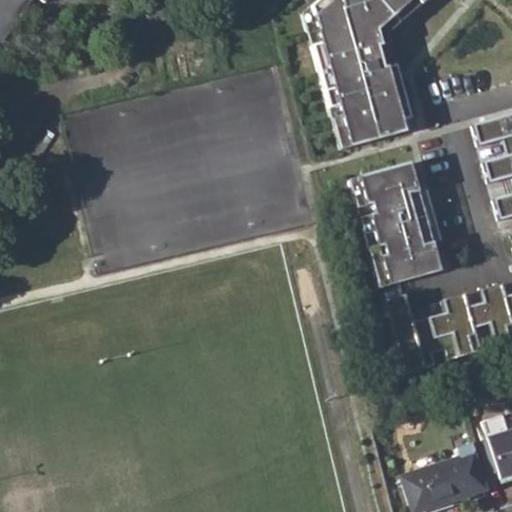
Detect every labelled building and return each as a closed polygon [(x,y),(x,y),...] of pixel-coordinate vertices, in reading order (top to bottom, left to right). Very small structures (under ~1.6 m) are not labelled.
[(316,0),(309,7),(319,44),(310,46),(327,109),(336,107),(348,148),(402,132),(399,121),(408,118),(398,80),(385,83),(381,69),(375,48),(379,47),(375,31),(410,0),(414,0),(419,5),(423,0),(316,0)] [(394,66),(381,69),(385,83),(398,80),(394,66)] [(511,114),(470,126),(476,147),(500,140),(505,157),(481,164),(486,184),(510,177),(511,183),(511,194),(491,201),(497,221),(511,216),(511,234),(508,236),(511,249),(511,114)] [(414,191),(406,164),(395,167),(405,203),(410,202),(420,238),(415,240),(418,249),(429,246),(433,245),(417,190),(414,191)] [(395,167),(347,181),(377,289),(437,272),(429,246),(418,249),(415,240),(420,238),(410,202),(405,203),(395,167)] [(401,296),(381,301),(400,374),(432,366),(428,354),(442,350),(445,361),(476,353),(473,342),(479,341),(481,349),(511,341),(511,339),(510,332),(511,331),(511,295),(501,298),(498,286),(477,291),(480,304),(464,308),(460,296),(439,301),(443,314),(409,323),(401,296)] [(511,430),(484,439),(497,478),(511,472),(511,430)] [(413,472),(399,477),(409,511),(414,511),(469,493),(458,458),(435,465),(432,454),(410,462),(413,472)]
